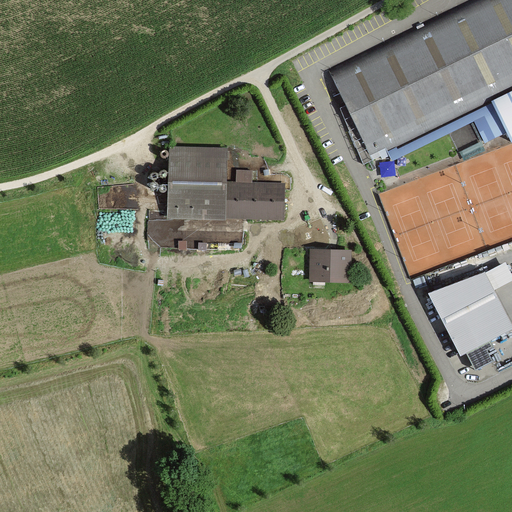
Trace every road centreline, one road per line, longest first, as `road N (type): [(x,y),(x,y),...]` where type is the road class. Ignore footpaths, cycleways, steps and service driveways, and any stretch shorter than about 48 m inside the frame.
road 1 (residential): [(357,174),(409,299),(457,387),(475,395),(511,375)]
road 2 (track): [(256,74),(69,169),(0,186)]
